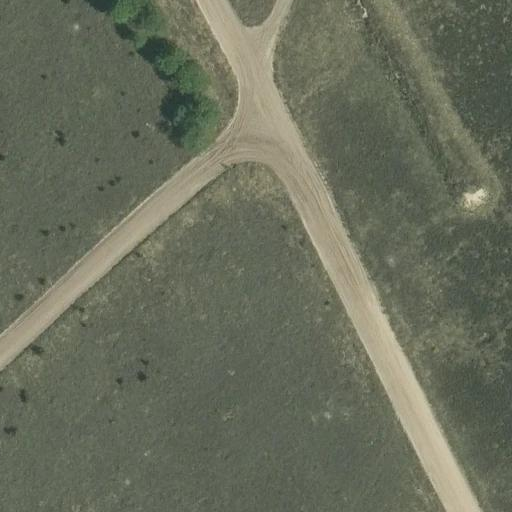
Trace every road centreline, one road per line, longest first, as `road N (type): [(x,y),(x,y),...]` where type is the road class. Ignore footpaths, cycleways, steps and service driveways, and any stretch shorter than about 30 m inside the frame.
road 1 (track): [(205,0),(468,511)]
road 2 (track): [(0,355),(243,120),(267,69),(283,0)]
